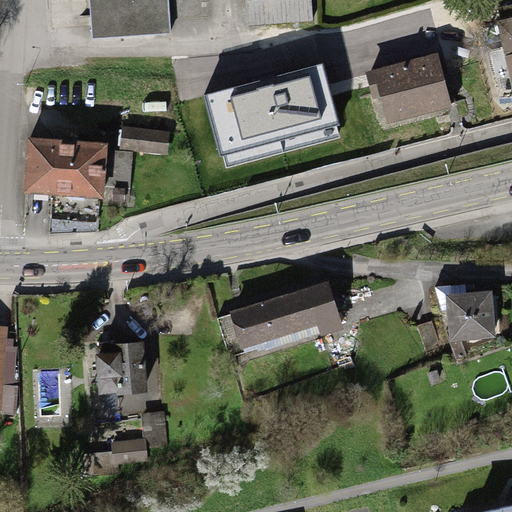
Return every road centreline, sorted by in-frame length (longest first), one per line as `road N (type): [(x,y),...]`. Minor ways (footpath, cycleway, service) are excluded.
road 1 (residential): [(108,261),(150,223),(511,130)]
road 2 (primary): [(511,179),(269,237)]
road 3 (residential): [(269,237),(377,271),(511,277)]
road 4 (residential): [(0,244),(13,0)]
road 5 (unknown): [(108,261),(146,340),(152,393),(131,400)]
road 6 (primary): [(269,237),(108,261)]
